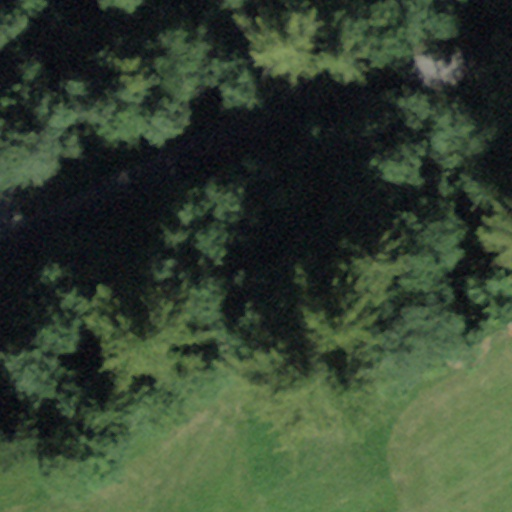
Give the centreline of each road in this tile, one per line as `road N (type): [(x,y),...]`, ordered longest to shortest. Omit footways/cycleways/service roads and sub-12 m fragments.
road 1 (track): [(0,238),(55,227),(330,125)]
road 2 (track): [(0,185),(330,125)]
road 3 (track): [(330,125),(461,74),(511,43)]
